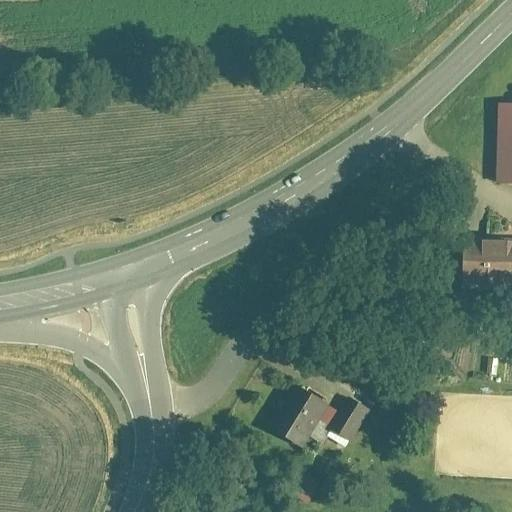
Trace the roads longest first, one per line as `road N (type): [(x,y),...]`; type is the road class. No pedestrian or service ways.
road 1 (secondary): [(102,288),(161,270),(330,178),(511,10)]
road 2 (tertiary): [(136,511),(148,427),(140,377),(102,288)]
